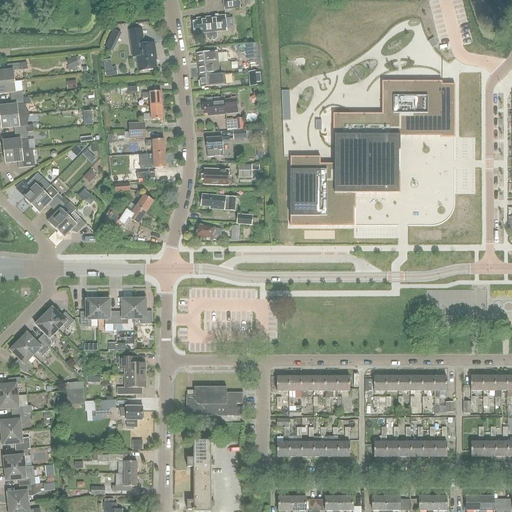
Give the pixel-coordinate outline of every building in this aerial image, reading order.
[(222,0),(224,11),(240,9),(239,0),(222,0)] [(198,34),(207,33),(207,34),(206,34),(207,39),(210,41),(214,41),(217,38),(216,33),(215,33),(226,31),(225,16),(196,19),(197,22),(193,22),(194,32),(198,32),(198,34)] [(440,22),(344,24),(345,40),(360,39),(360,59),(377,58),(377,41),(400,41),(400,39),(408,39),(408,69),(427,69),(426,37),(441,37),(440,22)] [(115,40),(119,33),(113,30),(109,37),(115,40)] [(142,30),(134,31),(129,32),(132,55),(136,54),(139,72),(157,70),(156,60),(157,60),(155,44),(144,45),(142,30)] [(429,41),(428,42),(432,49),(438,45),(434,38),(429,41)] [(258,44),(246,46),(247,61),(259,60),(258,44)] [(198,66),(218,64),(217,53),(197,55),(198,66)] [(70,71),(80,66),(79,66),(76,58),(75,57),(66,61),(70,71)] [(0,83),(15,82),(14,72),(28,70),(28,63),(8,65),(9,71),(0,72),(0,83)] [(198,66),(199,78),(219,75),(218,64),(198,66)] [(113,76),(111,68),(104,69),(106,78),(113,76)] [(251,72),(247,73),(249,87),(262,86),(261,71),(251,72)] [(219,75),(199,78),(201,88),(220,86),(219,75)] [(67,90),(77,89),(76,81),(66,82),(67,90)] [(17,92),(15,82),(0,83),(0,94),(11,94),(12,100),(24,98),(24,92),(17,92)] [(290,157),(290,227),(354,227),(354,209),(356,209),(355,194),(400,194),(400,173),(398,173),(398,151),(400,151),(400,137),(441,137),(440,138),(454,138),(455,138),(455,85),(442,85),(442,82),(382,82),(382,103),(383,103),(383,114),(355,114),(349,114),(333,114),(333,146),(333,148),(333,164),(320,164),(320,157),(290,157)] [(289,91),(281,91),(283,121),(291,121),(289,91)] [(150,99),(151,107),(162,106),(161,93),(150,93),(150,94),(143,94),(143,100),(150,99)] [(253,104),(260,100),(257,94),(250,98),(253,104)] [(1,118),(29,115),(28,114),(27,113),(27,111),(26,110),(25,108),(25,107),(25,105),(31,105),(30,98),(24,98),(12,100),(12,106),(1,107),(1,106),(0,106),(1,118)] [(206,105),(202,105),(203,115),(208,115),(208,117),(225,115),(225,109),(237,108),(236,100),(224,101),(224,98),(205,100),(206,105)] [(163,120),(162,106),(151,107),(151,115),(144,115),(144,120),(151,120),(151,121),(163,120)] [(29,116),(29,115),(1,118),(3,130),(3,129),(15,128),(15,134),(28,133),(34,132),(34,125),(27,126),(27,125),(27,123),(27,122),(27,121),(28,119),(28,118),(29,117),(29,116)] [(93,125),(92,118),(84,118),(84,126),(93,125)] [(129,132),(145,131),(145,123),(128,124),(129,132)] [(145,131),(129,132),(125,133),(125,140),(129,140),(146,139),(145,131)] [(245,131),(232,132),(233,140),(246,139),(245,131)] [(4,141),(5,153),(30,150),(28,133),(15,134),(16,141),(5,142),(4,141)] [(222,150),(222,145),(229,144),(229,138),(222,139),(221,138),(205,139),(206,151),(207,158),(222,157),(222,150)] [(153,147),(154,155),(165,154),(164,140),(153,141),(153,142),(145,143),(146,147),(153,147)] [(33,150),(30,150),(5,153),(6,165),(7,165),(7,164),(18,163),(19,169),(36,167),(35,166),(34,167),(33,150)] [(91,155),(87,151),(83,155),(87,159),(91,155)] [(166,168),(165,154),(154,155),(154,163),(147,164),(147,169),(154,168),(154,169),(166,168)] [(238,178),(251,178),(252,171),(251,165),(238,165),(238,178)] [(228,186),(229,171),(204,170),(204,185),(228,186)] [(137,181),(155,179),(155,172),(136,174),(137,181)] [(32,206),(51,187),(38,174),(28,184),(33,189),(24,198),(24,197),(23,198),(32,206)] [(129,184),(114,185),(115,193),(130,191),(129,184)] [(53,210),(63,199),(52,187),(52,186),(51,187),(32,206),(40,214),(41,214),(40,213),(48,205),(53,210)] [(84,189),(78,196),(84,202),(90,195),(84,189)] [(139,192),(136,197),(142,200),(137,208),(146,214),(154,202),(145,196),(144,196),(139,192)] [(94,201),(89,196),(85,201),(90,206),(94,201)] [(210,209),(235,211),(236,199),(202,196),(201,207),(210,208),(210,209)] [(57,231),(69,218),(77,210),(64,198),(63,199),(53,210),(57,214),(49,222),(48,222),(57,231)] [(122,217),(118,223),(120,224),(124,227),(128,221),(129,219),(139,225),(146,214),(137,208),(132,214),(127,211),(124,215),(122,217)] [(104,223),(104,228),(114,234),(120,224),(118,223),(122,217),(112,211),(109,216),(104,223)] [(253,216),(237,215),(236,225),(252,226),(258,227),(259,220),(252,219),(253,216)] [(69,218),(57,231),(65,239),(65,238),(73,230),(77,234),(86,225),(82,220),(76,225),(69,218)] [(195,237),(205,239),(206,240),(209,241),(211,240),(220,242),(222,230),(198,226),(197,230),(196,231),(195,234),(196,236),(195,237)] [(239,227),(231,226),(231,241),(239,241),(239,227)] [(92,320),(98,320),(98,301),(87,301),(87,300),(86,300),(86,313),(80,313),(80,326),(81,328),(92,328),(92,320)] [(98,301),(98,320),(105,320),(105,325),(116,325),(116,313),(110,313),(110,300),(109,300),(109,301),(98,301)] [(134,320),(134,301),(123,301),(123,300),(122,300),(122,313),(116,313),(116,325),(123,325),(123,320),(134,320)] [(134,301),(134,320),(141,320),(141,325),(152,325),(152,312),(146,312),(146,300),(145,300),(134,301)] [(44,317),(58,331),(63,326),(67,330),(74,322),(65,313),(61,317),(52,308),(52,309),(44,317)] [(40,338),(49,347),(57,339),(53,336),(58,331),(44,317),(36,325),(36,324),(35,325),(44,334),(40,338)] [(43,357),(46,354),(51,349),(49,347),(40,338),(36,343),(27,334),(26,334),(27,335),(19,343),(33,356),(37,352),(43,357)] [(33,356),(19,343),(11,351),(10,350),(19,359),(15,364),(24,373),(26,374),(33,366),(28,361),(33,356)] [(125,377),(145,377),(145,364),(132,365),(132,359),(134,359),(135,359),(119,359),(119,369),(125,369),(125,377)] [(145,377),(125,377),(125,389),(117,389),(117,396),(135,396),(135,395),(133,395),(133,389),(146,389),(145,377)] [(374,391),(386,391),(386,377),(373,377),(374,391)] [(398,377),(386,377),(386,391),(398,391),(398,377)] [(398,391),(410,391),(410,377),(398,377),(398,391)] [(422,377),(410,377),(410,391),(422,391),(422,377)] [(434,391),(434,377),(422,377),(422,391),(434,391)] [(446,377),(434,377),(434,391),(434,415),(439,415),(439,406),(439,398),(439,391),(447,391),(446,377)] [(482,391),(482,377),(471,377),(471,391),(482,391)] [(495,377),(482,377),(482,391),(495,391),(495,377)] [(507,391),(507,377),(495,377),(495,391),(507,391)] [(0,398),(17,396),(16,385),(21,385),(21,378),(8,379),(9,385),(0,386),(0,398)] [(277,392),(289,392),(289,378),(276,378),(277,392)] [(301,378),(289,378),(289,392),(295,392),(301,392),(301,378)] [(313,392),(313,378),(301,378),(301,392),(307,392),(313,392)] [(325,378),(313,378),(313,392),(325,392),(325,378)] [(337,392),(337,378),(325,378),(325,392),(337,392)] [(350,378),(337,378),(337,392),(350,392),(350,378)] [(67,400),(85,399),(84,383),(61,384),(62,390),(66,390),(67,400)] [(243,393),(227,393),(227,387),(194,387),(194,396),(186,396),(186,417),(243,417),(243,393)] [(0,409),(11,409),(12,415),(24,414),(32,413),(32,406),(19,407),(17,396),(0,398),(0,409)] [(116,402),(94,404),(95,411),(92,412),(92,418),(110,416),(109,409),(116,409),(116,402)] [(453,403),(445,403),(445,414),(454,413),(453,403)] [(143,422),(143,408),(126,407),(126,409),(120,409),(120,417),(126,417),(126,421),(143,422)] [(24,414),(12,415),(12,421),(0,422),(0,423),(1,434),(21,432),(20,425),(25,425),(24,414)] [(289,427),(289,420),(276,419),(276,427),(289,427)] [(289,458),(289,444),(289,428),(284,428),(284,437),(283,437),(283,444),(277,444),(277,458),(289,458)] [(338,443),(338,438),(338,437),(337,437),(337,428),(332,428),(332,437),(325,437),(325,443),(325,458),(337,458),(338,443)] [(386,457),(386,443),(386,428),(381,428),(381,437),(380,437),(380,443),(374,443),(374,457),(386,457)] [(422,457),(434,457),(434,443),(434,428),(429,428),(429,443),(422,443),(422,457)] [(14,444),(15,451),(28,450),(30,449),(29,438),(22,439),(21,432),(1,434),(2,445),(1,445),(14,444)] [(132,441),(132,451),(142,450),(142,441),(132,441)] [(187,458),(187,468),(193,468),(193,469),(193,471),(193,484),(202,484),(211,484),(211,482),(211,442),(211,441),(207,441),(201,441),(193,441),(193,458),(187,458)] [(325,443),(314,444),(314,458),(325,458),(325,443)] [(350,443),(338,443),(337,458),(350,458),(350,443)] [(398,443),(386,443),(386,457),(398,457),(398,443)] [(398,443),(398,457),(410,457),(410,443),(398,443)] [(422,443),(410,443),(410,457),(422,457),(422,443)] [(447,443),(434,443),(434,457),(447,457),(447,443)] [(482,443),(478,443),(471,443),(471,457),(482,457),(482,443)] [(495,443),(482,443),(482,457),(495,457),(495,443)] [(508,457),(507,443),(495,443),(495,457),(508,457)] [(302,444),(289,444),(289,458),(301,458),(302,444)] [(302,444),(301,458),(314,458),(314,444),(302,444)] [(4,459),(5,470),(24,468),(23,457),(28,456),(28,450),(15,451),(16,457),(3,458),(3,459),(4,459)] [(117,471),(117,474),(136,475),(137,462),(124,462),(124,471),(117,471)] [(46,477),(47,477),(53,477),(54,477),(53,466),(45,466),(46,477)] [(18,480),(19,487),(35,485),(34,478),(33,478),(33,468),(33,467),(24,468),(5,470),(6,481),(5,481),(5,482),(18,480)] [(112,486),(112,492),(122,492),(122,487),(136,487),(136,475),(117,474),(116,474),(116,487),(112,486)] [(8,506),(28,504),(27,497),(32,496),(41,492),(40,484),(35,485),(19,487),(19,493),(6,494),(6,495),(7,494),(8,506)] [(187,501),(187,511),(192,511),(194,511),(193,511),(211,511),(211,507),(211,501),(211,484),(202,484),(193,484),(193,498),(193,501),(187,501)] [(91,487),(91,496),(104,496),(104,487),(91,487)] [(292,511),(292,497),(279,497),(279,511),(292,511)] [(315,511),(316,501),(306,501),(306,498),(292,497),(292,511),(291,511),(298,511),(306,511),(309,511),(308,511),(315,511)] [(339,511),(339,497),(326,497),(325,501),(316,501),(315,511),(319,511),(320,511),(325,511),(333,511),(332,511),(339,511)] [(339,497),(339,511),(353,511),(353,497),(339,497)] [(385,511),(386,497),(372,497),(372,511),(380,511),(385,511)] [(386,497),(385,511),(392,511),(400,511),(409,511),(409,501),(400,501),(400,497),(386,497)] [(409,501),(409,511),(413,511),(419,511),(427,511),(432,511),(433,511),(433,497),(419,497),(418,501),(409,501)] [(433,497),(433,511),(447,511),(447,497),(433,497)] [(479,511),(479,497),(466,497),(466,511),(479,511)] [(503,511),(503,500),(493,500),(493,497),(479,497),(479,511),(485,511),(486,511),(493,511),(496,511),(503,511)] [(105,500),(105,504),(104,504),(104,511),(106,511),(121,511),(121,510),(117,510),(116,504),(113,504),(113,500),(105,500)] [(511,500),(503,500),(503,511),(509,511),(510,511),(511,510),(511,500)]
